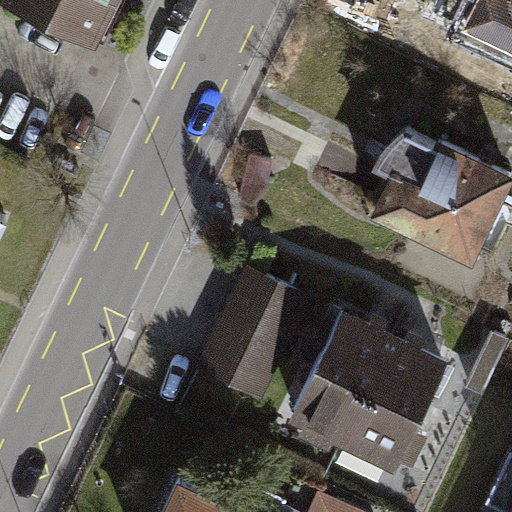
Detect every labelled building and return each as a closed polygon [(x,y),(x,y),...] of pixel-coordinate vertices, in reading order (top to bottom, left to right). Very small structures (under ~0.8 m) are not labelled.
[(17,0),(91,35),(108,0),(17,0)] [(511,0),(477,0),(469,18),(511,38),(511,0)] [(383,147),(378,158),(396,166),(378,204),(471,250),(509,170),(440,137),(439,141),(407,125),(397,131),(389,138),(383,147)] [(274,160),(251,152),(240,193),(253,201),(268,181),(274,160)] [(307,291),(251,264),(203,364),(259,391),(307,291)] [(295,407),(345,431),(393,333),(342,309),(295,407)] [(507,335),(495,330),(470,382),(482,388),(507,335)] [(443,357),(393,333),(345,431),(396,455),(443,357)] [(279,511),(286,497),(257,483),(245,508),(181,477),(164,511),(279,511)] [(370,511),(321,489),(310,511),(370,511)]
